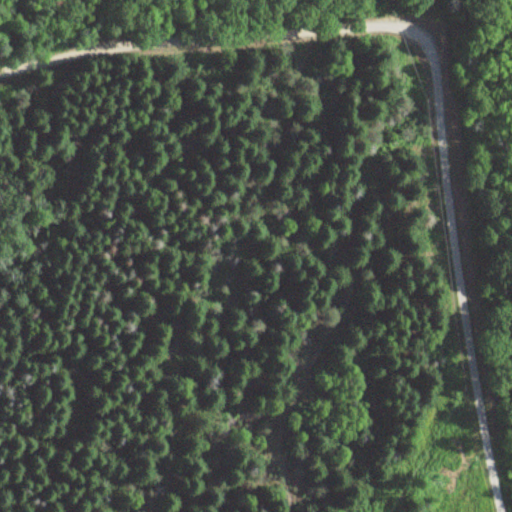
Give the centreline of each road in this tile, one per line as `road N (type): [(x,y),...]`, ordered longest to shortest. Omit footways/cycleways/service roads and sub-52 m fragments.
road 1 (track): [(506,511),(450,222),(428,44),(417,30),(390,18),(140,40),(68,50),(0,72)]
road 2 (track): [(0,149),(97,182),(218,346),(346,391),(389,511)]
